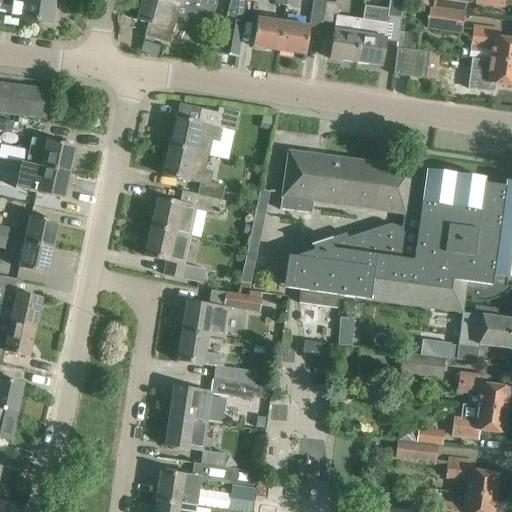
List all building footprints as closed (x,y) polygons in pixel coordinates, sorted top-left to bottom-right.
[(0,0),(0,4),(11,7),(10,15),(10,17),(18,18),(49,23),(52,0),(0,0)] [(163,0),(141,0),(136,20),(147,23),(143,37),(168,44),(176,17),(182,18),(182,21),(207,28),(211,14),(206,12),(181,5),(170,2),(163,0)] [(163,0),(170,2),(181,5),(206,12),(209,2),(200,0),(163,0)] [(243,12),(244,0),(230,0),(229,9),(243,12)] [(390,0),(388,11),(387,17),(388,17),(399,19),(400,19),(400,16),(402,5),(403,0),(390,0)] [(432,0),(431,8),(462,13),(464,0),(432,0)] [(459,33),(462,13),(431,8),(429,7),(427,16),(426,16),(425,19),(427,20),(426,28),(459,33)] [(354,62),(361,19),(335,16),(333,30),(332,30),(328,58),(354,62)] [(278,51),(282,23),(256,19),(252,47),(278,51)] [(361,19),(354,62),(381,67),(385,38),(387,23),(361,19)] [(223,43),(221,55),(236,58),(238,45),(241,22),(226,20),(223,43)] [(282,23),(278,51),(304,55),(309,27),(282,23)] [(492,47),(491,60),(511,63),(511,39),(498,38),(499,30),(472,26),(470,44),(492,47)] [(396,48),(392,75),(434,80),(437,53),(431,52),(396,48)] [(468,57),(465,89),(492,92),(492,84),(511,86),(511,63),(491,60),(468,57)] [(0,113),(28,117),(45,120),(49,91),(0,84),(0,113)] [(174,117),(168,146),(208,154),(211,140),(218,141),(221,127),(235,130),(238,117),(199,108),(196,122),(174,117)] [(13,122),(0,118),(0,132),(10,135),(13,122)] [(25,163),(68,172),(74,146),(31,137),(25,163)] [(199,183),(196,195),(220,200),(223,185),(210,182),(212,171),(204,169),(208,154),(168,146),(162,175),(199,183)] [(390,225),(388,225),(345,236),(346,232),(308,245),(308,246),(309,245),(311,250),(312,251),(295,258),(287,257),(283,289),(299,291),(298,303),(299,303),(301,294),(337,299),(335,308),(337,308),(338,296),(459,312),(462,295),(468,296),(468,300),(471,301),(475,302),(478,302),(482,302),(485,302),(488,301),(492,300),(495,299),(498,298),(501,296),(504,294),(507,292),(509,290),(511,287),(505,286),(506,278),(511,278),(511,182),(504,181),(504,186),(483,183),(484,178),(425,170),(424,176),(409,174),(410,168),(402,167),(384,164),(327,156),(287,151),(281,196),(279,209),(309,214),(311,202),(401,214),(400,225),(398,228),(396,227),(394,226),(392,226),(390,225)] [(21,162),(15,188),(34,192),(62,199),(68,172),(25,163),(21,162)] [(257,189),(253,224),(263,225),(267,190),(257,189)] [(156,198),(150,227),(187,236),(194,208),(217,213),(220,200),(196,195),(185,192),(182,204),(156,198)] [(29,216),(24,242),(52,248),(57,222),(29,216)] [(0,225),(0,237),(7,238),(9,227),(0,225)] [(181,264),(187,236),(150,227),(144,256),(165,261),(162,274),(201,283),(204,269),(181,264)] [(247,250),(240,282),(250,284),(258,243),(249,241),(247,250)] [(52,248),(24,242),(18,268),(46,274),(52,248)] [(0,320),(34,328),(41,299),(0,289),(0,285),(2,277),(0,276),(0,320)] [(260,298),(225,293),(223,307),(258,312),(260,298)] [(218,310),(219,307),(185,302),(181,332),(207,335),(223,338),(227,311),(218,310)] [(511,319),(463,313),(459,345),(477,347),(477,345),(511,349),(511,319)] [(354,320),(340,319),(338,346),(352,347),(354,320)] [(0,364),(0,365),(3,351),(28,356),(34,328),(0,320),(0,364)] [(252,385),(254,372),(220,367),(222,355),(204,353),(207,335),(181,332),(176,361),(214,367),(212,380),(252,385)] [(330,357),(332,344),(312,342),(310,354),(330,357)] [(354,349),(337,348),(336,370),(353,370),(354,349)] [(442,365),(402,359),(399,376),(440,381),(442,365)] [(337,372),(336,390),(352,390),(353,372),(337,372)] [(461,404),(461,405),(505,411),(508,388),(484,385),(485,377),(458,373),(456,393),(468,395),(466,405),(461,404)] [(0,409),(16,412),(22,383),(0,378),(0,409)] [(212,380),(210,393),(251,400),(252,397),(265,399),(266,388),(252,385),(212,380)] [(221,424),(221,422),(225,397),(206,395),(207,392),(172,387),(168,416),(206,422),(221,424)] [(502,434),(505,411),(461,405),(459,418),(452,418),(450,435),(477,439),(478,431),(502,434)] [(0,439),(9,441),(16,412),(0,409),(0,439)] [(206,422),(168,416),(164,446),(198,451),(199,446),(202,446),(206,422)] [(257,417),(255,428),(263,429),(265,418),(257,417)] [(418,429),(416,441),(440,444),(442,432),(418,429)] [(436,447),(397,442),(394,457),(434,463),(436,447)] [(200,463),(223,467),(225,453),(202,450),(200,463)] [(465,493),(494,497),(497,474),(473,471),(474,463),(447,459),(445,477),(467,480),(465,493)] [(191,476),(160,472),(155,501),(195,507),(200,478),(237,483),(239,470),(223,467),(200,463),(193,462),(191,476)] [(227,511),(250,511),(254,492),(230,488),(227,511)] [(339,511),(352,511),(354,494),(342,493),(339,511)] [(492,511),(494,497),(465,493),(463,507),(441,504),(439,511),(492,511)] [(369,498),(367,511),(378,511),(380,499),(369,498)] [(194,511),(195,507),(155,501),(153,511),(194,511)]
